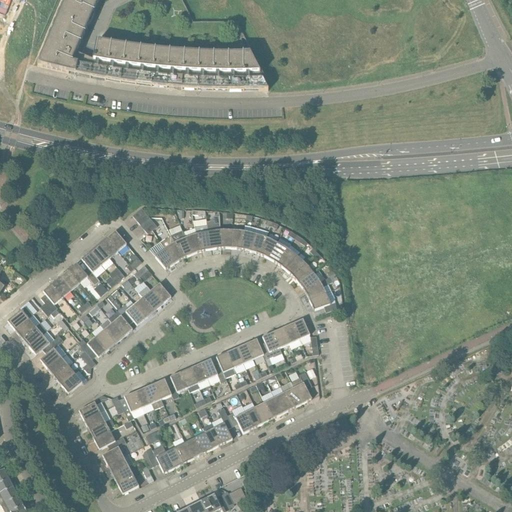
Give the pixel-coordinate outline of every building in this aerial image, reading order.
[(105,82),(136,86),(145,88),(172,90),(182,91),(196,92),(221,93),(260,92),(268,92),(253,62),(251,58),(213,57),(168,55),(137,51),(96,45),(92,62),(75,56),(82,40),(99,0),(66,0),(37,67),(43,69),(69,75),(78,77),(89,79),(105,82)] [(137,223),(146,215),(142,211),(133,218),(137,223)] [(194,220),(207,220),(207,211),(195,211),(194,220)] [(146,215),(137,223),(141,227),(150,219),(146,215)] [(150,219),(141,227),(144,231),(153,224),(150,219)] [(207,220),(195,221),(196,230),(208,228),(207,220)] [(153,224),(144,231),(148,236),(157,228),(153,224)] [(197,254),(200,254),(196,236),(194,228),(182,232),(183,233),(191,257),(197,254)] [(217,250),(220,250),(219,232),(216,232),(207,234),(210,252),(217,250)] [(225,250),(229,250),(230,232),(224,232),(219,232),(220,250),(225,250)] [(237,251),(240,251),(242,233),(239,233),(230,232),(229,250),(237,251)] [(118,253),(126,246),(115,233),(107,240),(118,253)] [(187,259),(191,257),(183,233),(174,236),(171,238),(182,261),(187,259)] [(245,252),(249,253),(254,236),(248,234),(242,233),(240,251),(245,252)] [(205,252),(210,252),(207,234),(201,235),(196,236),(200,254),(205,252)] [(256,255),(258,256),(265,239),(262,238),(254,236),(249,253),(256,255)] [(179,263),(182,261),(171,238),(160,244),(165,251),(163,252),(173,266),(179,263)] [(300,246),(303,242),(298,238),(294,242),(300,246)] [(264,258),(268,260),(277,244),(270,241),(265,239),(258,256),(264,258)] [(110,260),(118,253),(107,240),(98,247),(110,260)] [(274,263),(277,266),(287,251),(284,248),(277,244),(268,260),(274,263)] [(281,268),(285,271),(296,257),(300,253),(291,246),(287,251),(277,266),(281,268)] [(101,267),(110,260),(98,247),(90,254),(101,267)] [(170,269),(173,266),(163,252),(158,255),(154,258),(166,272),(170,269)] [(93,275),(101,267),(90,254),(82,262),(88,269),(93,275)] [(290,275),(293,278),(306,266),(303,263),(296,257),(285,271),(290,275)] [(133,264),(130,266),(134,271),(136,269),(142,264),(137,259),(133,264)] [(95,287),(99,283),(93,275),(88,269),(83,273),(77,265),(68,273),(79,286),(88,279),(95,287)] [(296,282),(299,286),(313,275),(309,269),(306,266),(293,278),(296,282)] [(121,282),(125,278),(116,268),(108,275),(114,282),(117,285),(121,282)] [(140,280),(148,273),(144,268),(136,275),(133,277),(136,279),(137,282),(140,280)] [(71,293),(79,286),(68,273),(60,280),(71,293)] [(144,284),(152,277),(148,273),(140,280),(144,284)] [(305,294),(320,284),(318,281),(313,275),(299,286),(303,290),(305,294)] [(63,300),(71,293),(60,280),(52,287),(63,300)] [(125,293),(132,286),(128,282),(121,287),(125,293)] [(309,303),(326,295),(323,288),(320,284),(305,294),(307,298),(309,303)] [(163,307),(171,299),(159,286),(151,293),(163,307)] [(56,312),(57,311),(54,307),(63,300),(52,287),(43,294),(45,297),(42,300),(45,305),(52,314),(56,312)] [(154,314),(163,307),(151,293),(147,288),(138,295),(142,300),(154,314)] [(326,295),(309,303),(312,308),(314,312),(324,309),(326,315),(337,311),(335,305),(331,306),(329,302),(326,295)] [(112,297),(108,301),(117,311),(120,308),(113,300),(113,299),(112,297)] [(146,321),(154,314),(142,300),(134,307),(146,321)] [(52,314),(45,305),(40,309),(48,319),(51,316),(52,314)] [(137,328),(146,321),(134,307),(133,305),(127,310),(125,307),(117,313),(129,327),(133,323),(137,328)] [(92,318),(101,311),(100,310),(97,307),(89,314),(92,318)] [(15,332),(28,320),(33,317),(26,309),(22,312),(21,312),(8,324),(15,332)] [(124,339),(133,332),(129,327),(117,313),(108,321),(124,339)] [(15,332),(22,341),(36,329),(28,320),(15,332)] [(116,346),(124,339),(108,321),(100,328),(104,332),(116,346)] [(292,326),(299,342),(302,347),(311,344),(310,339),(309,338),(310,337),(303,321),(292,326)] [(29,349),(43,337),(47,333),(40,325),(36,329),(22,341),(29,349)] [(289,346),(299,342),(292,326),(282,331),(289,346)] [(279,350),(289,346),(282,331),(272,335),(279,350)] [(107,353),(116,346),(104,332),(96,339),(107,353)] [(282,356),(279,350),(272,335),(262,339),(266,348),(261,351),(263,357),(265,362),(274,358),(274,359),(282,356)] [(36,357),(43,351),(50,346),(49,345),(43,337),(29,349),(36,357)] [(47,371),(61,359),(54,351),(63,343),(59,338),(49,345),(50,346),(43,351),(47,356),(40,362),(47,371)] [(319,357),(318,350),(316,338),(310,339),(311,344),(312,351),(313,358),(314,357),(319,357)] [(92,362),(97,358),(99,360),(107,353),(96,339),(87,346),(85,344),(81,348),(85,353),(91,360),(92,362)] [(253,362),(263,357),(261,351),(257,341),(247,346),(253,362)] [(243,366),(253,362),(247,346),(236,350),(243,366)] [(233,370),(243,366),(236,350),(226,355),(233,370)] [(86,364),(91,360),(85,353),(80,357),(86,364)] [(223,375),(233,370),(226,355),(216,359),(220,368),(223,375)] [(47,371),(54,379),(68,367),(61,359),(47,371)] [(227,383),(223,375),(220,368),(215,370),(211,361),(200,366),(207,382),(217,377),(221,385),(227,383)] [(91,370),(87,366),(83,369),(88,375),(91,376),(91,370)] [(197,386),(207,382),(200,366),(190,370),(197,386)] [(54,379),(61,387),(75,376),(68,367),(54,379)] [(187,390),(197,386),(190,370),(180,375),(187,390)] [(311,372),(305,374),(309,382),(314,379),(311,372)] [(293,390),(301,406),(312,401),(311,400),(307,391),(312,389),(305,374),(299,377),(300,380),(291,385),(293,390)] [(174,402),(178,400),(179,399),(177,395),(187,390),(180,375),(170,379),(174,388),(169,391),(171,397),(173,402),(174,402)] [(61,387),(68,396),(82,384),(75,376),(61,387)] [(161,402),(171,397),(169,391),(165,381),(155,386),(161,402)] [(160,402),(161,402),(155,386),(144,390),(151,406),(154,411),(162,407),(160,402)] [(141,410),(151,406),(144,390),(134,395),(141,410)] [(292,411),(301,406),(293,390),(284,395),(292,411)] [(131,415),(141,410),(134,395),(124,400),(119,402),(123,414),(126,420),(132,418),(131,415)] [(282,416),(292,411),(284,395),(274,400),(282,416)] [(101,404),(107,401),(108,400),(103,398),(94,403),(95,405),(95,404),(96,407),(101,404)] [(123,414),(119,402),(117,399),(112,401),(118,416),(123,414)] [(272,421),(282,416),(274,400),(264,405),(272,421)] [(196,410),(200,408),(206,406),(204,401),(198,404),(194,406),(196,410)] [(84,422),(100,414),(96,407),(95,404),(95,405),(79,413),(84,422)] [(262,426),(272,421),(264,405),(254,410),(262,426)] [(253,431),(262,426),(254,410),(245,415),(253,431)] [(89,432),(105,424),(100,414),(84,422),(89,432)] [(232,441),(227,432),(233,429),(227,418),(225,414),(220,417),(224,425),(214,430),(222,446),(232,441)] [(243,436),(253,431),(245,415),(235,419),(233,415),(227,418),(233,429),(238,426),(243,436)] [(94,442),(110,434),(105,424),(89,432),(94,442)] [(213,451),(222,446),(214,430),(205,435),(213,451)] [(158,433),(147,436),(149,445),(160,442),(158,433)] [(107,448),(115,443),(110,434),(94,442),(99,452),(107,448)] [(203,456),(213,451),(205,435),(195,440),(203,456)] [(107,467),(123,459),(118,449),(126,445),(123,439),(115,443),(107,448),(110,453),(102,457),(107,467)] [(193,461),(203,456),(195,440),(185,445),(193,461)] [(184,466),(193,461),(185,445),(175,450),(184,466)] [(148,458),(154,455),(151,450),(142,455),(145,460),(148,458)] [(174,471),(184,466),(175,450),(166,454),(174,471)] [(164,476),(174,471),(166,454),(156,460),(154,455),(148,458),(154,469),(159,466),(163,475),(164,476)] [(154,469),(148,458),(145,460),(143,461),(148,471),(148,472),(154,469)] [(113,477),(128,469),(123,459),(107,467),(113,477)] [(117,486),(133,478),(128,469),(113,477),(117,486)] [(148,472),(148,471),(143,473),(146,479),(151,477),(148,472)] [(0,473),(0,485),(9,480),(4,472),(0,473)] [(123,496),(138,488),(136,482),(133,478),(117,486),(123,496)] [(0,496),(14,490),(9,480),(0,485),(0,496)] [(0,505),(1,508),(18,499),(14,490),(0,496),(0,505)] [(205,511),(229,511),(230,511),(222,497),(216,500),(215,497),(207,501),(207,500),(201,503),(205,511)] [(1,508),(3,511),(15,511),(23,508),(18,499),(1,508)] [(205,511),(201,503),(195,507),(188,511),(189,511),(205,511)]
